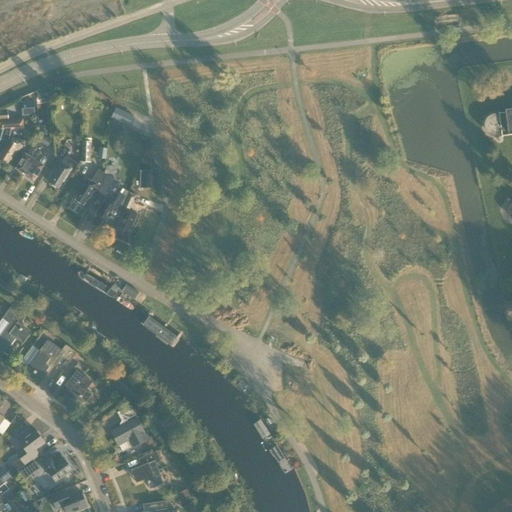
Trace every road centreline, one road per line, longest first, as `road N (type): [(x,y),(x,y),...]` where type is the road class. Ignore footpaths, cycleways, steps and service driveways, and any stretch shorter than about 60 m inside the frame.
road 1 (residential): [(323,511),(304,460),(262,393),(255,345),(135,283)]
road 2 (tertiary): [(179,40),(71,56),(0,85)]
road 3 (residential): [(0,380),(76,441),(105,511)]
road 4 (residential): [(135,283),(163,210),(150,118)]
road 5 (residential): [(135,283),(0,196)]
road 6 (tertiary): [(336,0),(379,8),(459,0)]
